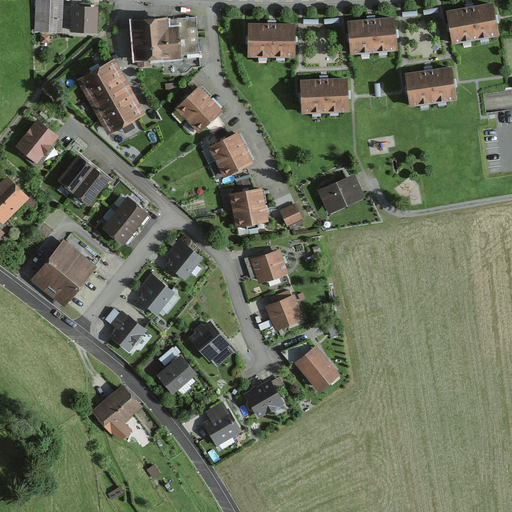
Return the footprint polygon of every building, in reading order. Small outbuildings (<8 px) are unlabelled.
[(63,0),(36,0),(35,32),(62,33),(63,0)] [(493,4),(448,11),(453,44),(499,36),(493,4)] [(99,7),(72,6),(71,32),(98,33),(99,7)] [(160,16),(124,19),(127,62),(175,58),(173,30),(161,31),(160,16)] [(396,18),(351,22),(354,57),(399,53),(396,18)] [(296,27),(251,26),(250,59),(295,59),(296,27)] [(110,61),(75,79),(104,133),(138,115),(110,61)] [(450,68),(404,74),(408,106),(454,101),(450,68)] [(348,80),(304,81),(304,115),(349,114),(348,80)] [(194,89),(174,108),(198,133),(218,113),(194,89)] [(41,171),(62,144),(37,126),(15,153),(41,171)] [(231,134),(205,147),(220,178),(246,165),(231,134)] [(107,179),(79,158),(59,183),(88,205),(107,179)] [(349,174),(315,190),(326,213),(360,198),(349,174)] [(0,222),(23,198),(5,180),(0,185),(0,222)] [(260,189),(229,195),(235,227),(266,221),(260,189)] [(147,214),(128,200),(105,230),(124,245),(147,214)] [(296,203),(280,210),(287,227),(303,219),(296,203)] [(94,267),(62,242),(34,277),(65,302),(94,267)] [(200,258),(184,245),(167,266),(183,279),(200,258)] [(278,249),(249,258),(258,284),(286,275),(278,249)] [(170,294),(153,281),(136,302),(153,315),(170,294)] [(291,294),(266,304),(276,328),(301,318),(291,294)] [(143,332),(125,317),(107,338),(125,353),(143,332)] [(207,322),(187,337),(203,360),(224,345),(207,322)] [(311,348),(292,363),(316,392),(335,377),(311,348)] [(166,369),(157,375),(169,392),(193,375),(175,349),(159,360),(166,369)] [(268,382),(242,395),(254,419),(280,405),(268,382)] [(140,404),(124,388),(97,414),(122,440),(133,429),(123,420),(140,404)] [(224,403),(207,412),(211,420),(202,425),(213,446),(240,432),(224,403)]
